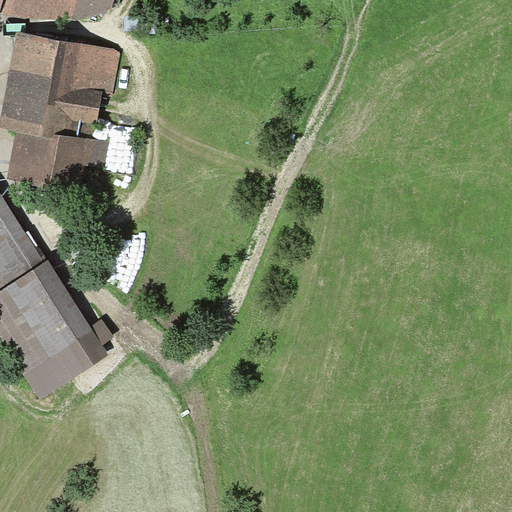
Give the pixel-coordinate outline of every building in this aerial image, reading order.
[(0,0),(0,11),(22,17),(23,14),(68,19),(72,0),(0,0)] [(102,142),(86,140),(94,95),(75,92),(83,48),(29,38),(23,70),(11,68),(8,83),(20,85),(13,127),(30,130),(21,177),(74,187),(79,162),(98,166),(102,142)] [(41,198),(46,197),(48,196),(50,193),(50,190),(49,187),(47,184),(45,183),(42,183),(39,184),(36,188),(35,191),(36,193),(38,196),(41,198)] [(58,214),(61,213),(63,211),(65,209),(65,206),(65,203),(63,200),(61,198),(58,197),(54,198),(51,200),(49,203),(49,206),(50,209),(52,212),(54,213),(58,214)] [(39,265),(0,203),(0,264),(15,289),(0,299),(0,329),(25,369),(82,333),(39,265)] [(88,252),(90,251),(92,248),(92,245),(91,242),(90,240),(85,238),(82,239),(80,240),(78,242),(77,245),(78,248),(79,251),(82,253),(84,253),(88,252)]
